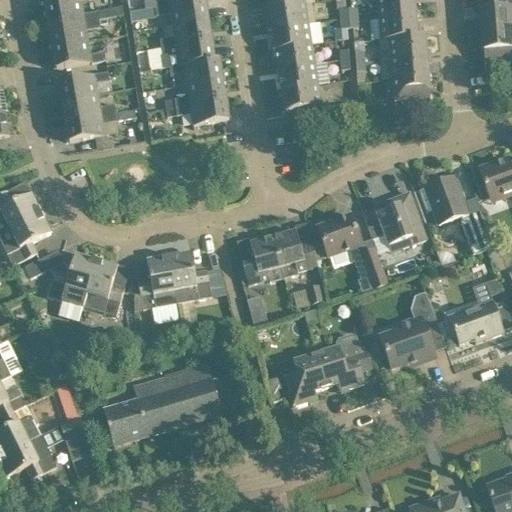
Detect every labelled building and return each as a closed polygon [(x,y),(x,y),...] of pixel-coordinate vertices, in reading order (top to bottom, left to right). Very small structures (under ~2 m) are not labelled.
[(166,0),(154,2),(156,10),(205,2),(204,0),(166,0)] [(267,0),(269,12),(304,6),(303,0),(267,0)] [(391,0),(378,1),(379,21),(415,18),(413,0),(391,0)] [(479,11),(480,32),(511,28),(511,8),(507,9),(506,0),(484,0),(485,10),(479,11)] [(170,15),(172,28),(208,22),(205,2),(156,10),(157,17),(170,15)] [(49,30),(98,22),(123,17),(122,10),(83,16),(81,3),(45,10),(49,30)] [(269,12),(272,32),(308,27),(304,6),(269,12)] [(357,10),(348,11),(349,21),(358,20),(357,10)] [(340,12),(340,21),(349,21),(348,11),(340,12)] [(379,21),(381,42),(425,38),(425,37),(417,38),(415,18),(379,21)] [(358,20),(349,21),(350,30),(358,30),(358,20)] [(349,21),(340,21),(341,31),(347,31),(350,30),(349,21)] [(49,30),(52,50),(88,44),(86,32),(99,29),(98,22),(49,30)] [(161,42),(162,50),(211,42),(208,22),(172,28),(174,40),(161,42)] [(272,32),(275,52),(311,47),(308,27),(272,32)] [(511,28),(480,32),(482,53),(483,53),(484,65),(511,62),(511,28)] [(347,31),(341,31),(336,32),(336,43),(348,42),(347,31)] [(389,42),(391,61),(426,58),(425,38),(381,42),(389,42)] [(164,70),(170,70),(214,62),(214,61),(211,42),(162,50),(163,58),(162,58),(164,70)] [(88,44),(52,50),(56,71),(105,62),(101,43),(88,45),(88,44)] [(275,52),(279,72),(314,67),(311,47),(275,52)] [(340,53),(341,63),(349,62),(349,52),(340,53)] [(355,54),(356,64),(364,64),(363,54),(355,54)] [(391,61),(392,82),(428,79),(426,58),(391,61)] [(185,75),(187,87),(222,82),(219,61),(214,61),(214,62),(170,70),(171,77),(185,75)] [(349,62),(341,63),(341,72),(350,72),(349,62)] [(364,64),(356,64),(356,74),(365,73),(364,64)] [(279,72),(282,93),(317,87),(330,85),(327,65),(314,67),(279,72)] [(58,83),(62,104),(98,98),(95,85),(109,82),(107,74),(58,83)] [(428,79),(392,82),(394,103),(419,101),(419,105),(421,104),(420,100),(429,100),(429,104),(430,104),(428,79)] [(165,103),(166,111),(226,102),(222,82),(187,87),(189,100),(165,103)] [(317,87),(282,93),(286,117),(287,117),(286,113),(295,112),(295,116),(296,116),(296,112),(321,108),(317,87)] [(62,104),(65,124),(115,115),(113,107),(100,110),(98,98),(62,104)] [(226,102),(166,111),(167,119),(191,115),(193,128),(229,123),(226,102)] [(359,105),(360,115),(372,114),(371,104),(359,105)] [(340,106),(341,117),(354,116),(353,105),(340,106)] [(136,111),(115,115),(65,124),(69,145),(105,138),(102,125),(137,119),(136,111)] [(0,115),(0,139),(9,138),(5,115),(0,115)] [(478,170),(485,189),(489,200),(502,195),(504,200),(511,197),(511,166),(510,167),(507,160),(478,170)] [(425,190),(419,192),(427,214),(434,212),(439,227),(460,220),(473,257),(494,250),(487,230),(484,221),(477,202),(464,207),(454,179),(425,190)] [(0,197),(0,235),(10,231),(41,216),(31,196),(12,205),(6,194),(0,197)] [(376,215),(383,234),(388,248),(401,243),(403,250),(426,242),(409,195),(386,204),(389,210),(376,215)] [(10,231),(0,235),(0,242),(13,269),(37,256),(32,245),(51,236),(41,216),(10,231)] [(316,263),(318,269),(322,268),(320,262),(328,260),(329,261),(330,260),(334,271),(353,264),(360,282),(368,279),(373,293),(388,287),(375,251),(364,255),(362,248),(357,236),(350,217),(317,229),(322,243),(312,246),(316,263)] [(297,275),(318,269),(316,263),(312,246),(311,243),(300,246),(296,233),(273,239),(284,280),(297,276),(297,275)] [(270,284),(284,280),(273,239),(249,245),(253,259),(242,262),(248,288),(270,282),(270,284)] [(444,251),(437,254),(441,268),(456,263),(453,255),(444,251)] [(168,258),(177,306),(179,318),(191,316),(189,304),(211,300),(207,273),(194,276),(190,255),(168,258)] [(62,304),(83,309),(96,262),(75,256),(69,277),(55,273),(49,292),(47,300),(62,304)] [(138,286),(142,306),(143,312),(177,306),(168,258),(147,262),(151,284),(138,286)] [(25,270),(26,271),(18,275),(23,284),(32,280),(32,281),(46,274),(40,262),(25,270)] [(96,262),(83,309),(104,315),(116,319),(124,293),(112,289),(118,268),(96,262)] [(0,266),(0,276),(11,275),(5,264),(0,266)] [(496,281),(486,285),(491,299),(501,295),(496,281)] [(306,291),(310,307),(325,304),(320,287),(306,291)] [(437,326),(436,325),(428,301),(417,305),(422,318),(402,325),(404,330),(379,339),(391,371),(409,365),(411,370),(436,360),(430,341),(425,330),(437,326)] [(448,321),(436,325),(437,326),(443,342),(455,337),(459,348),(474,342),(475,346),(504,336),(492,303),(448,320),(448,321)] [(265,317),(251,321),(253,329),(267,326),(265,317)] [(49,321),(42,324),(45,332),(52,328),(49,321)] [(132,334),(120,336),(121,345),(133,343),(132,334)] [(338,350),(316,356),(327,390),(339,386),(344,404),(352,402),(349,391),(365,386),(361,374),(372,370),(367,355),(366,355),(364,350),(360,351),(356,339),(352,337),(339,341),(336,345),(338,350)] [(37,347),(43,360),(55,354),(48,341),(37,347)] [(0,385),(12,379),(23,373),(8,343),(0,347),(0,385)] [(49,373),(61,367),(55,355),(43,361),(49,373)] [(327,390),(316,356),(293,364),(297,377),(284,381),(293,408),(309,403),(313,414),(320,412),(315,394),(327,390)] [(0,417),(2,421),(26,409),(12,379),(0,385),(0,417)] [(270,394),(273,405),(281,402),(278,391),(281,391),(278,380),(267,383),(270,394)] [(137,403),(104,413),(109,430),(114,449),(222,418),(221,414),(212,383),(159,399),(155,383),(133,390),(137,403)] [(72,387),(60,389),(66,419),(78,417),(72,387)] [(0,433),(0,459),(29,445),(29,444),(24,434),(36,428),(26,409),(2,421),(7,430),(0,433)] [(90,417),(80,420),(84,433),(94,430),(90,417)] [(78,462),(71,442),(86,438),(84,433),(80,420),(60,426),(72,464),(78,462)] [(29,445),(0,459),(0,465),(7,480),(26,470),(32,482),(57,470),(50,457),(41,438),(29,444),(29,445)] [(511,511),(511,480),(486,489),(493,508),(493,511),(511,511)] [(464,511),(459,497),(428,508),(427,505),(409,511),(408,511),(464,511)]
